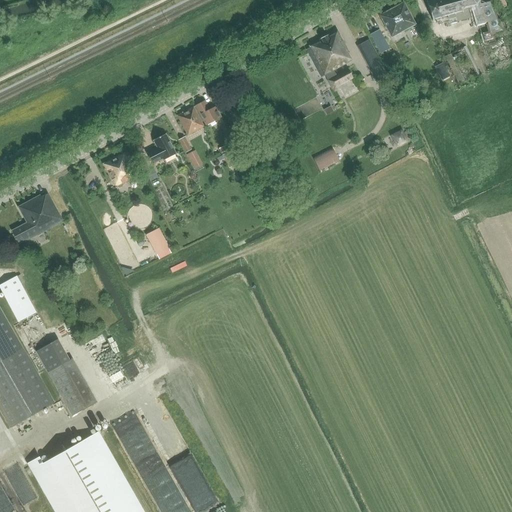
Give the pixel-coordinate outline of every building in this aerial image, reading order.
[(427,0),(425,0),(432,22),(434,22),(433,20),(439,19),(439,20),(441,20),(441,18),(446,17),(446,18),(448,18),(448,16),(453,15),(453,16),(455,16),(455,14),(460,13),(461,14),(463,13),(461,9),(467,8),(468,9),(470,9),(469,7),(471,7),(475,5),(476,7),(478,6),(477,4),(479,0),(481,0),(480,0),(430,0),(428,1),(427,0)] [(475,5),(471,7),(473,16),(476,27),(485,24),(488,32),(482,34),(484,41),(493,39),(491,34),(500,31),(489,1),(480,3),(479,0),(477,4),(478,6),(476,7),(475,5)] [(492,0),(497,11),(507,6),(504,0),(492,0)] [(379,16),(391,38),(415,25),(403,3),(379,16)] [(310,48),(306,50),(321,77),(324,76),(332,90),(333,92),(337,90),(336,88),(352,79),(348,70),(337,76),(334,71),(351,61),(347,54),(349,53),(338,31),(309,46),(310,48)] [(389,48),(379,31),(371,35),(380,52),(389,48)] [(369,40),(356,46),(376,83),(388,76),(369,40)] [(206,125),(219,118),(221,117),(216,106),(210,109),(205,101),(203,102),(202,101),(199,103),(199,104),(196,106),(206,125)] [(188,136),(204,127),(193,107),(177,116),(188,136)] [(158,148),(147,154),(153,164),(163,158),(164,160),(176,154),(165,134),(154,141),(158,148)] [(179,141),(186,153),(192,150),(184,137),(179,141)] [(222,154),(235,147),(232,142),(219,148),(222,154)] [(218,147),(210,149),(212,157),(220,155),(218,147)] [(313,158),(319,171),(339,161),(333,148),(313,158)] [(224,155),(230,168),(242,162),(236,149),(224,155)] [(195,151),(187,155),(194,169),(202,165),(195,151)] [(117,187),(138,176),(127,154),(125,155),(124,154),(103,165),(112,181),(113,181),(117,187)] [(19,207),(27,223),(12,231),(20,245),(62,222),(47,194),(41,198),(40,196),(19,207)] [(280,199),(283,207),(289,204),(285,197),(280,199)] [(159,229),(146,235),(157,255),(169,249),(159,229)] [(0,286),(0,287),(18,322),(36,313),(17,277),(0,286)] [(0,309),(0,410),(10,428),(54,403),(0,309)] [(35,352),(47,373),(70,360),(58,339),(35,352)] [(87,349),(104,378),(113,377),(115,375),(123,389),(121,371),(112,375),(110,376),(106,369),(116,368),(114,365),(113,358),(107,347),(100,348),(99,344),(91,345),(87,348),(87,349)] [(47,373),(72,416),(97,402),(72,359),(70,360),(47,373)] [(183,485),(201,475),(157,395),(139,405),(183,485)] [(141,511),(96,433),(42,462),(39,457),(28,464),(31,470),(33,469),(57,511),(141,511)] [(25,504),(33,494),(25,488),(18,499),(25,504)]
